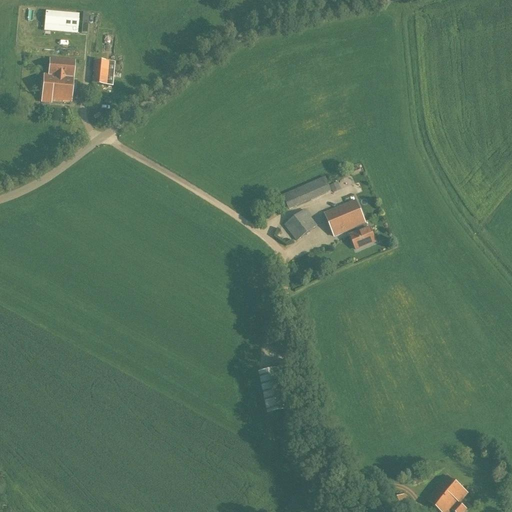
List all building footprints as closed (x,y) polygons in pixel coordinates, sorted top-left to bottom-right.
[(79,14),(45,11),(43,31),(77,34),(79,14)] [(81,11),(81,32),(89,32),(89,12),(81,11)] [(48,60),(47,76),(43,76),(42,100),(71,102),(74,62),(48,60)] [(94,61),(91,85),(112,87),(114,63),(94,61)] [(282,196),(289,210),(331,192),(325,178),(282,196)] [(334,237),(358,227),(365,225),(355,201),(325,214),(334,237)] [(284,226),(297,241),(317,226),(304,210),(284,226)] [(365,225),(358,227),(360,232),(351,236),(357,250),(375,242),(369,228),(367,229),(365,225)] [(282,367),(259,373),(269,414),(292,408),(282,367)] [(427,500),(440,511),(448,511),(451,509),(453,511),(464,511),(467,510),(460,504),(468,494),(446,476),(427,500)] [(389,501),(393,511),(412,511),(404,495),(389,501)]
